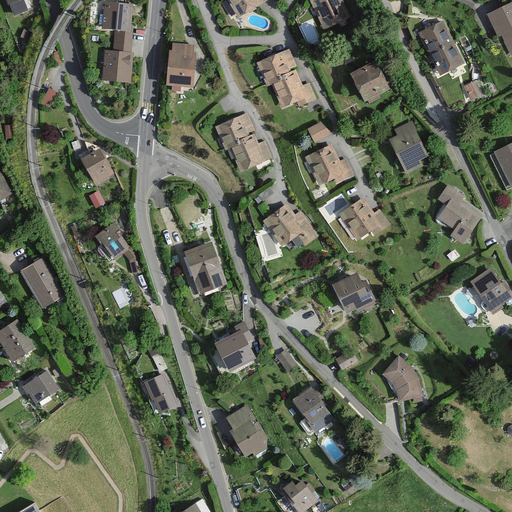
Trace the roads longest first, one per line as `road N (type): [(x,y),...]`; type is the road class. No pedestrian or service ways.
road 1 (residential): [(143,140),(218,196),(242,273),(264,308),(446,493),(479,511)]
road 2 (tertiary): [(228,511),(141,225),(143,140)]
road 3 (residential): [(399,30),(511,252)]
road 4 (residential): [(372,199),(303,60),(283,39)]
road 5 (tertiary): [(143,140),(96,118),(53,0)]
road 6 (residential): [(284,201),(272,144),(235,92),(216,44)]
road 7 (tertiary): [(143,140),(158,0)]
